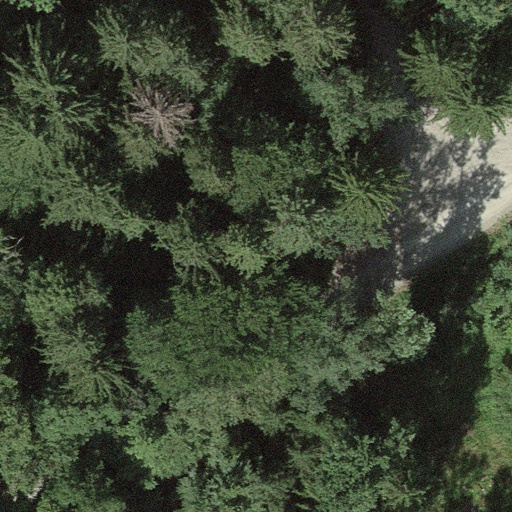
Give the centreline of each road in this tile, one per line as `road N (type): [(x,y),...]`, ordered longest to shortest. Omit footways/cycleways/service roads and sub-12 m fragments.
road 1 (track): [(0,460),(450,180)]
road 2 (track): [(511,132),(450,180),(386,0)]
